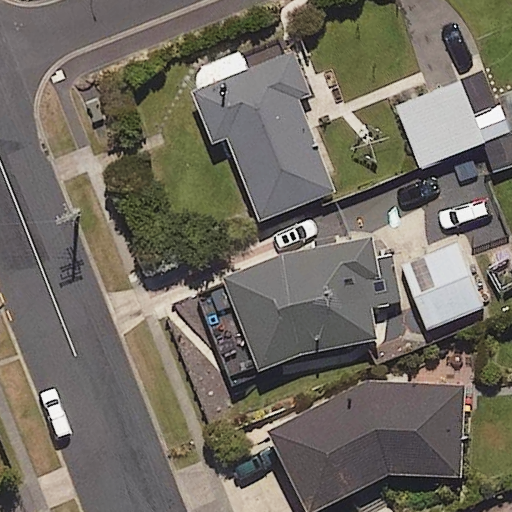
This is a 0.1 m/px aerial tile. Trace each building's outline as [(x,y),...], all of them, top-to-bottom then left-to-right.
[(297,51),(247,70),(241,52),(197,69),(189,72),(217,144),(231,138),(263,220),(338,191),(302,96),(313,92),(297,51)] [(401,108),(440,202),(511,171),(511,135),(489,146),(462,82),(401,108)] [(386,341),(382,306),(399,303),(393,255),(375,258),(372,239),(293,250),(230,272),(232,279),(202,290),(235,382),(328,349),(329,349),(386,341)] [(483,314),(462,246),(404,264),(426,333),(483,314)] [(372,381),(273,431),(313,511),(382,479),(392,474),(465,475),(466,392),(372,381)]
